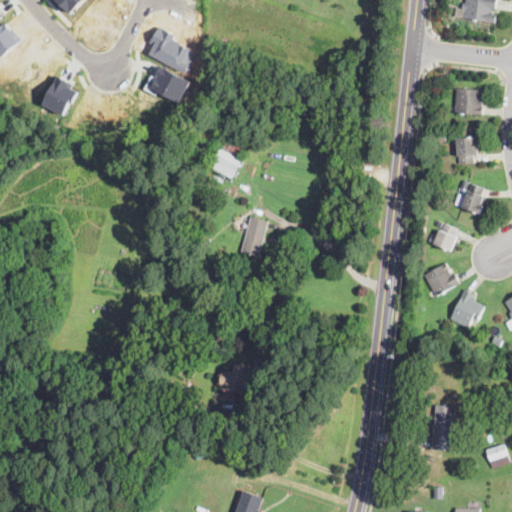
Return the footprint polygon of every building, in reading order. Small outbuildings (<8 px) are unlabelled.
[(60,0),(72,12),(84,0),(60,0)] [(499,0),(498,11),(494,10),(493,12),(499,13),(498,23),(492,22),(458,17),(459,9),(464,10),(465,3),(467,3),(467,0),(499,0)] [(181,102),(191,79),(161,66),(156,77),(152,75),(147,87),(181,102)] [(44,104),(66,115),(80,88),(58,76),(44,104)] [(485,114),(485,115),(456,113),(458,89),(483,91),(483,97),(485,97),(484,106),(486,106),(485,114)] [(478,137),(479,142),(480,142),(480,151),(479,151),(480,155),(475,155),(476,163),(460,164),(459,153),(458,139),(478,137)] [(235,176),(234,179),(210,166),(224,139),(246,150),(242,158),(244,159),(235,176)] [(471,182),(468,189),(462,186),(465,178),(471,181),(471,182)] [(486,196),(488,196),(489,197),(482,214),(455,204),(460,193),(468,196),(473,183),(486,188),(484,195),(486,196)] [(261,254),(260,256),(242,252),(251,217),(269,221),(261,254)] [(459,230),(456,235),(461,237),(454,251),(436,242),(438,238),(442,230),(444,231),(447,223),(459,229),(459,230)] [(450,270),(452,275),(456,273),(462,283),(438,297),(427,278),(426,275),(448,263),(452,269),(450,270)] [(478,322),(473,320),(470,327),(453,318),(467,289),(476,294),(474,296),(478,298),(476,301),(486,306),(478,322)] [(501,347),(494,343),(497,336),(505,340),(501,347)] [(246,371),(246,372),(253,373),(251,393),(235,392),(235,390),(229,390),(229,389),(222,388),(223,371),(234,372),(235,365),(246,365),(246,371)] [(454,449),(453,451),(432,449),(437,407),(437,405),(458,407),(454,449)] [(507,463),(494,468),(488,450),(505,444),(511,462),(507,463)] [(445,485),(444,497),(434,497),(435,484),(445,485)] [(237,511),(245,491),(264,498),(260,510),(264,511),(237,511)] [(63,499),(60,505),(54,502),(57,496),(63,499)]
